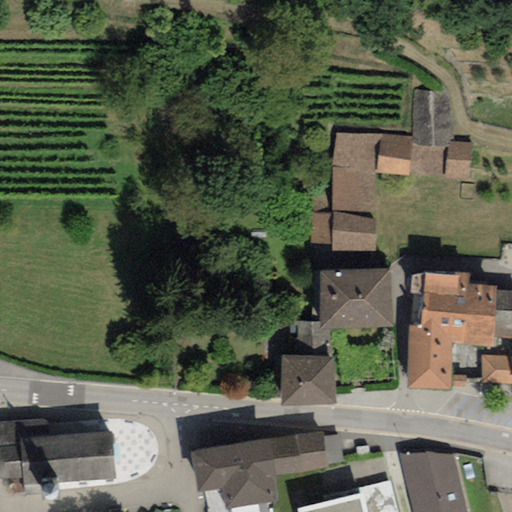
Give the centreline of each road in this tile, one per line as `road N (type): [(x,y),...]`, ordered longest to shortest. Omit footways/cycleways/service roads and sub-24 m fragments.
road 1 (residential): [(0,390),(440,428),(511,446)]
road 2 (track): [(444,75),(415,38),(373,22),(218,0)]
